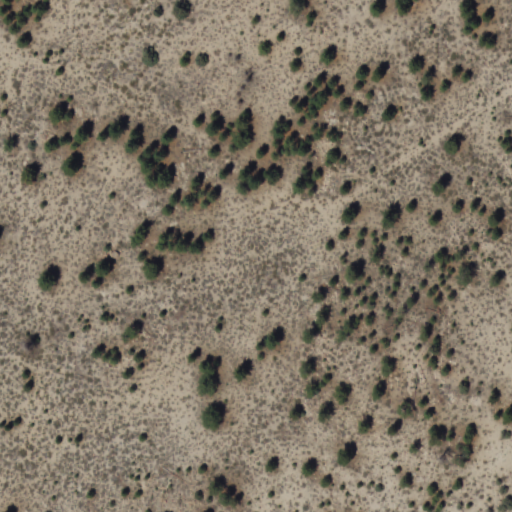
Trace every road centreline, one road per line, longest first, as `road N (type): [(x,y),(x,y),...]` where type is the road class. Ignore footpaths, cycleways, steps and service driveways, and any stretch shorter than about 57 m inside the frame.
road 1 (track): [(0,42),(331,201),(368,193),(511,97)]
road 2 (track): [(135,104),(118,176),(53,317),(34,404),(0,432)]
